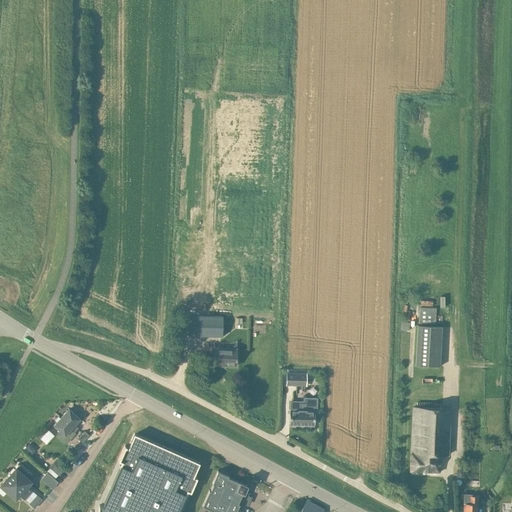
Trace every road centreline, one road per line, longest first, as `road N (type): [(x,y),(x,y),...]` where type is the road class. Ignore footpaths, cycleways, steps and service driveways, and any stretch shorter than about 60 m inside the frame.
road 1 (residential): [(358,486),(365,470),(376,115),(236,105)]
road 2 (residential): [(358,486),(147,372),(41,344)]
road 3 (unclassified): [(348,511),(134,396)]
road 4 (residential): [(50,511),(134,396)]
